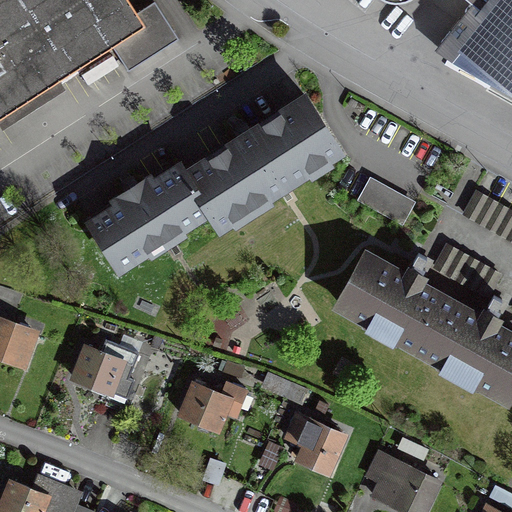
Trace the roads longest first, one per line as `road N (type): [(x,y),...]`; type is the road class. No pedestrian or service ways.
road 1 (residential): [(251,0),(334,57),(511,152)]
road 2 (residential): [(206,511),(0,428)]
